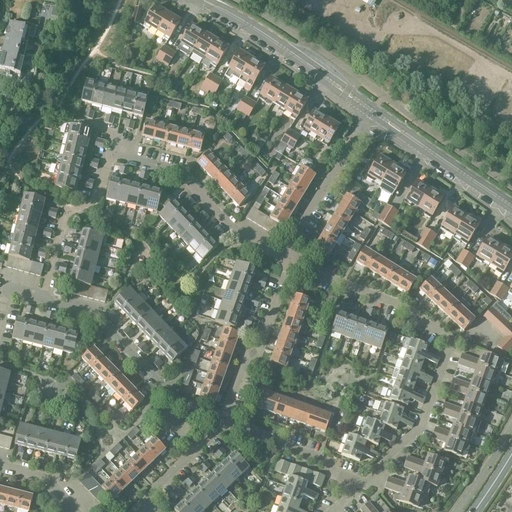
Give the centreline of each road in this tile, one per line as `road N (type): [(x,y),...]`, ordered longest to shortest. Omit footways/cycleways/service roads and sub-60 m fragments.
road 1 (residential): [(287,255),(408,309),(451,343),(419,429),(374,476),(348,479)]
road 2 (residential): [(223,420),(169,393),(96,313),(44,298)]
road 3 (residential): [(287,255),(235,230),(185,173),(109,153)]
road 4 (tertiary): [(203,0),(257,28),(373,111)]
road 5 (residential): [(223,420),(246,357),(258,348),(287,255)]
road 6 (residential): [(287,255),(373,111)]
road 7 (tertiary): [(373,111),(511,205)]
road 8 (residential): [(348,479),(319,457),(223,420)]
road 9 (residential): [(133,511),(223,420)]
